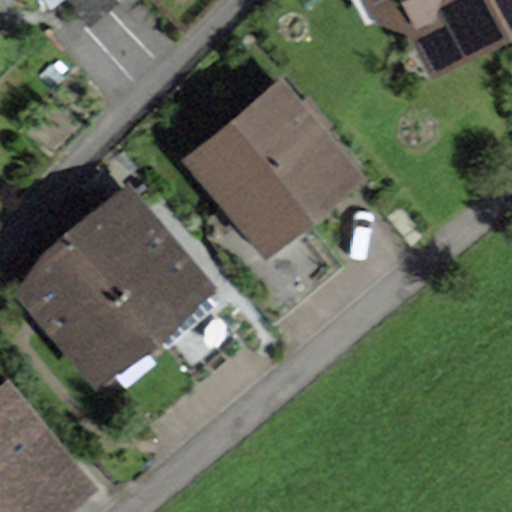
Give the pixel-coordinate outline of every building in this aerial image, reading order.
[(69,0),(84,20),(109,0),(69,0)] [(511,0),(373,0),(376,4),(382,0),(407,0),(442,64),(492,37),(511,43),(511,0)] [(263,309),(331,251),(295,208),(342,168),(313,135),(326,124),(305,100),(293,110),(279,94),(202,158),(264,233),(226,265),(263,309)] [(74,239),(149,327),(186,371),(232,332),(195,288),(198,285),(178,261),(179,250),(167,235),(156,234),(124,197),(74,239)] [(140,409),(186,371),(149,327),(74,239),(45,263),(30,287),(56,318),(55,329),(67,344),(79,345),(99,369),(103,366),(140,409)] [(0,511),(28,511),(66,481),(1,404),(0,405),(0,511)]
